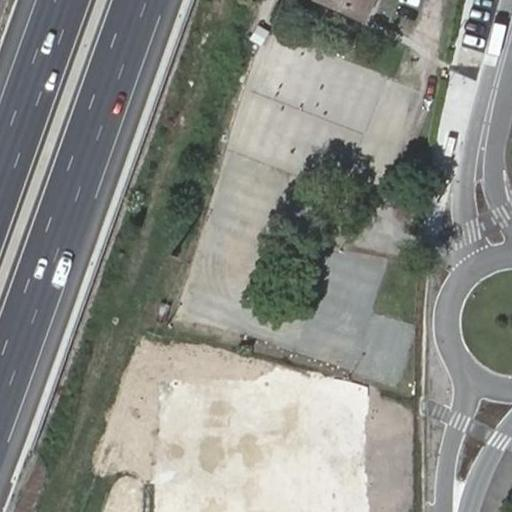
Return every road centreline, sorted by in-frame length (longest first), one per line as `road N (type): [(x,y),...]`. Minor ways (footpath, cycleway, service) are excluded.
road 1 (motorway): [(0,389),(139,0)]
road 2 (residential): [(493,81),(464,176),(469,269)]
road 3 (motorway): [(62,0),(0,168)]
road 4 (residential): [(511,222),(493,177),(493,81)]
road 5 (residential): [(467,373),(449,451),(446,511)]
